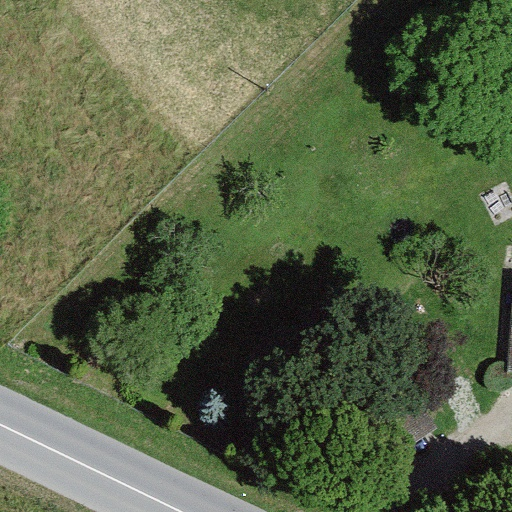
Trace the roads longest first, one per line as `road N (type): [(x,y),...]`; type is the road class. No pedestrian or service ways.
road 1 (secondary): [(183,511),(0,423)]
road 2 (unknown): [(381,511),(464,373)]
